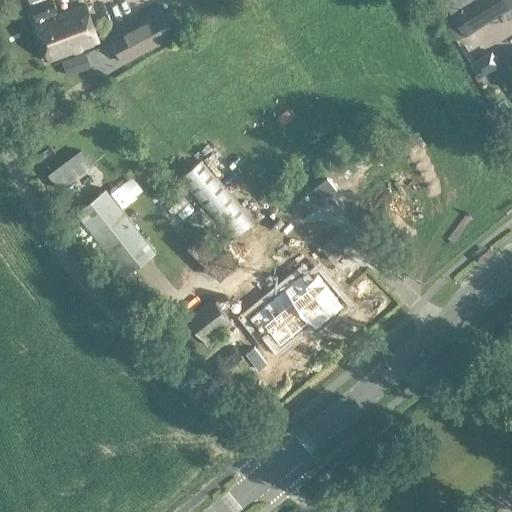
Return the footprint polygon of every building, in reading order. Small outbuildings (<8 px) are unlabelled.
[(36,22),(43,41),(92,23),(85,4),(58,14),(53,0),(43,0),(31,5),(37,22),(36,22)] [(511,0),(468,0),(450,11),(464,35),(511,6),(511,0)] [(145,18),(109,38),(123,63),(159,44),(172,37),(158,11),(145,18)] [(99,42),(92,23),(43,41),(50,60),(99,42)] [(492,51),(471,64),(479,77),(500,64),(492,51)] [(69,59),(61,62),(67,77),(74,74),(69,59)] [(81,148),(48,173),(60,189),(93,164),(81,148)] [(253,223),(248,217),(201,160),(179,178),(230,241),(253,223)] [(155,252),(106,189),(76,212),(126,275),(155,252)] [(178,236),(219,280),(238,262),(207,228),(214,222),(200,208),(187,220),(191,224),(178,236)] [(284,288),(248,317),(262,334),(268,329),(281,345),(310,321),(316,329),(344,305),(318,273),(307,281),(301,274),(284,288)] [(187,319),(208,345),(218,337),(215,333),(230,321),(212,299),(187,319)] [(248,363),(238,350),(219,365),(229,378),(248,363)]
